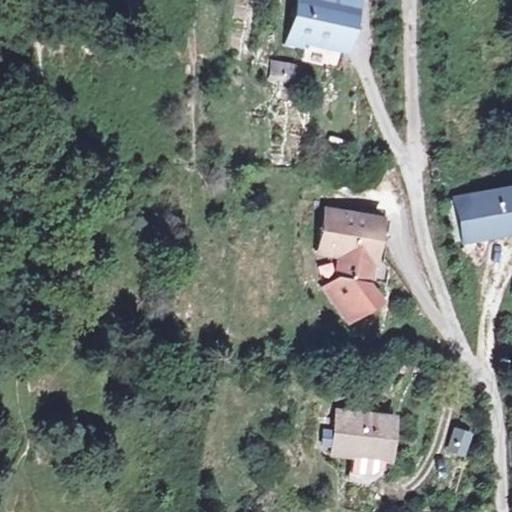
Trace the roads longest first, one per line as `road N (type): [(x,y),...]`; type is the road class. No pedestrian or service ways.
road 1 (residential): [(411,0),(415,188),(436,275),(492,396),(505,511)]
road 2 (track): [(397,494),(422,475),(457,390),(483,363),(503,252)]
